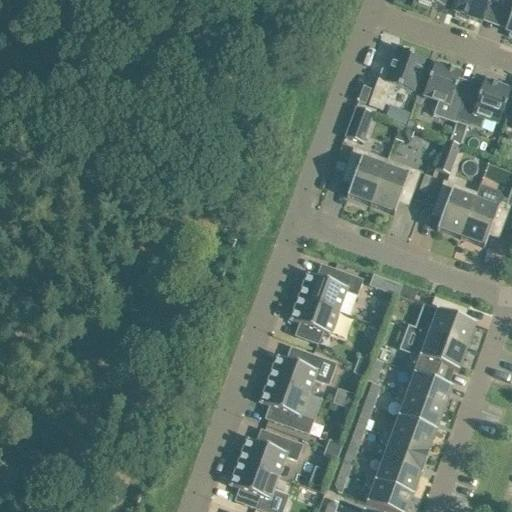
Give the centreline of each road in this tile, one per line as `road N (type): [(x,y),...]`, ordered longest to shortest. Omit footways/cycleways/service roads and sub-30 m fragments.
road 1 (track): [(129,511),(303,0)]
road 2 (residential): [(188,511),(295,219)]
road 3 (residential): [(295,219),(508,300)]
road 4 (residential): [(508,300),(430,511)]
road 5 (residential): [(295,219),(372,11)]
road 6 (residential): [(372,11),(511,63)]
